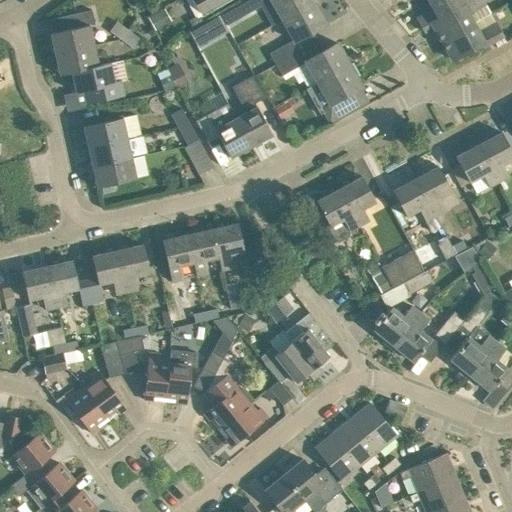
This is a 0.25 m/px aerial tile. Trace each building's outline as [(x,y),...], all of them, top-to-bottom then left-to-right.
[(187,0),(196,16),(201,13),(202,15),(228,0),(187,0)] [(242,0),(240,1),(247,13),(268,1),(267,0),(242,0)] [(271,0),(282,19),(313,1),(312,0),(271,0)] [(425,31),(434,26),(430,20),(466,0),(432,0),(436,7),(417,17),(425,31)] [(466,0),(430,20),(434,26),(441,40),(470,23),(465,15),(484,4),(482,0),(466,0)] [(282,19),(295,41),(326,23),(313,1),(282,19)] [(50,33),(55,53),(94,45),(89,25),(95,24),(91,9),(68,15),(71,28),(50,33)] [(115,21),(109,30),(121,38),(127,29),(115,21)] [(441,40),(452,59),(491,38),(493,42),(503,36),(495,22),(475,33),(470,23),(441,40)] [(210,41),(201,25),(189,31),(198,47),(210,41)] [(127,29),(121,38),(132,46),(139,37),(127,29)] [(269,52),(276,63),(296,52),(290,41),(269,52)] [(305,60),(318,82),(349,64),(336,42),(305,60)] [(55,53),(59,73),(71,71),(98,65),(94,45),(55,53)] [(303,64),(296,52),(276,63),(282,75),(303,64)] [(98,65),(71,71),(76,92),(83,90),(87,104),(124,95),(120,80),(114,82),(110,62),(98,65)] [(189,82),(177,62),(168,67),(171,74),(170,74),(176,85),(178,88),(189,82)] [(323,90),(330,103),(321,108),(328,121),(359,104),(351,91),(361,86),(356,77),(360,75),(353,62),(349,64),(318,82),(306,88),(311,97),(323,90)] [(240,101),(230,107),(251,145),(272,134),(255,102),(265,97),(253,74),(231,86),(240,101)] [(227,102),(195,119),(207,142),(218,136),(230,157),(251,145),(230,107),(227,102)] [(188,120),(181,108),(172,113),(178,125),(188,120)] [(83,126),(88,146),(127,137),(140,134),(136,115),(122,118),(122,117),(83,126)] [(181,132),(188,144),(198,138),(191,126),(181,132)] [(511,151),(501,132),(478,144),(498,181),(507,176),(501,164),(511,158),(511,151)] [(88,146),(92,165),(131,157),(143,154),(146,153),(142,133),(140,134),(127,137),(88,146)] [(184,147),(199,174),(213,166),(198,138),(188,144),(184,147)] [(459,163),(451,168),(461,185),(469,181),(481,175),(487,186),(498,181),(478,144),(456,156),(459,163)] [(92,165),(97,187),(136,178),(148,175),(143,154),(131,157),(92,165)] [(438,166),(415,178),(435,214),(443,209),(437,198),(451,190),(438,166)] [(362,176),(339,188),(359,225),(360,225),(368,221),(361,208),(375,201),(362,176)] [(435,214),(415,178),(392,190),(405,214),(417,208),(423,220),(435,214)] [(339,188),(316,200),(329,225),(325,227),(331,239),(337,241),(348,235),(349,231),(359,225),(339,188)] [(212,228),(218,255),(221,269),(232,266),(229,253),(244,250),(237,223),(212,228)] [(187,234),(193,261),(196,274),(208,271),(205,258),(218,255),(212,228),(187,234)] [(193,261),(187,234),(162,240),(171,280),(182,277),(179,264),(193,261)] [(462,240),(451,246),(456,254),(466,249),(462,240)] [(116,250),(126,292),(137,289),(134,276),(149,273),(142,244),(116,250)] [(441,252),(445,260),(456,254),(451,246),(441,252)] [(87,280),(92,304),(102,302),(98,284),(112,281),(115,295),(126,292),(116,250),(92,255),(97,278),(87,280)] [(72,260),(46,265),(56,308),(67,305),(64,292),(79,289),(82,306),(92,304),(87,280),(77,282),(72,260)] [(377,262),(366,268),(371,278),(372,278),(381,294),(392,288),(392,287),(387,280),(377,262)] [(56,308),(46,265),(22,271),(28,300),(42,297),(45,311),(56,308)] [(427,269),(403,282),(409,294),(433,280),(427,269)] [(511,286),(501,292),(511,312),(511,286)] [(166,301),(171,327),(181,325),(175,299),(166,301)] [(22,335),(37,332),(30,302),(15,306),(22,335)] [(464,319),(460,324),(470,333),(476,325),(487,311),(478,303),(464,320),(464,319)] [(373,328),(393,345),(419,313),(411,306),(402,316),(391,306),(373,328)] [(218,318),(215,308),(204,311),(206,321),(218,318)] [(0,340),(8,339),(2,309),(0,309),(0,340)] [(206,321),(204,311),(192,314),(195,323),(206,321)] [(464,319),(454,311),(434,335),(445,343),(460,324),(464,319)] [(323,372),(317,365),(329,355),(325,350),(334,343),(310,312),(284,333),(318,376),(323,372)] [(413,361),(431,339),(420,330),(428,320),(419,313),(393,345),(413,361)] [(227,320),(218,328),(230,342),(236,330),(227,320)] [(136,336),(140,335),(148,333),(146,324),(134,328),(136,336)] [(449,358),(470,374),(496,342),(476,325),(470,333),(449,358)] [(122,331),(124,338),(136,336),(134,328),(122,331)] [(278,380),(280,382),(289,374),(295,382),(307,373),(313,380),(318,376),(284,333),(282,331),(269,341),(273,347),(260,357),(278,380)] [(143,349),(140,335),(136,336),(124,338),(117,341),(121,355),(143,349)] [(78,349),(76,341),(64,343),(66,352),(78,349)] [(125,373),(121,355),(117,341),(100,346),(110,377),(125,373)] [(470,374),(490,391),(497,381),(507,390),(511,383),(511,361),(507,368),(496,359),(505,349),(496,342),(470,374)] [(54,354),(63,352),(66,352),(64,343),(53,346),(54,354)] [(181,403),(182,402),(185,402),(185,403),(186,403),(190,366),(197,366),(198,352),(170,349),(169,359),(165,401),(181,403)] [(203,364),(215,370),(223,355),(212,349),(203,364)] [(41,357),(45,373),(67,368),(63,352),(54,354),(41,357)] [(148,399),(165,401),(169,359),(160,358),(160,354),(149,353),(144,399),(145,399),(145,398),(149,398),(148,399)] [(207,416),(217,429),(248,404),(242,396),(247,392),(240,383),(238,384),(228,371),(233,361),(223,355),(215,370),(202,393),(212,406),(204,412),(205,413),(206,413),(208,416),(207,416)] [(94,382),(85,388),(108,420),(122,410),(121,409),(124,407),(125,408),(126,407),(98,369),(89,376),(94,382)] [(292,397),(280,382),(278,380),(269,388),(283,405),(292,397)] [(108,420),(85,388),(78,393),(74,388),(64,395),(91,433),(92,432),(91,431),(94,429),(95,430),(108,420)] [(384,411),(402,418),(406,406),(388,399),(384,411)] [(353,419),(378,449),(396,434),(371,403),(356,414),(358,416),(353,419)] [(217,429),(228,442),(229,441),(231,444),(230,445),(231,446),(267,417),(259,407),(254,411),(248,404),(217,429)] [(1,438),(18,441),(22,417),(6,414),(4,423),(1,438)] [(333,433),(335,435),(359,465),(378,449),(353,419),(349,423),(347,421),(333,433)] [(39,432),(12,454),(26,472),(37,464),(54,450),(39,432)] [(359,465),(335,435),(331,438),(329,436),(315,448),(341,479),(359,465)] [(410,474),(417,490),(452,476),(449,469),(452,467),(445,452),(399,472),(402,478),(410,474)] [(394,457),(388,462),(393,469),(400,464),(394,457)] [(283,474),(303,498),(314,511),(341,488),(327,470),(318,477),(302,458),(283,474)] [(10,485),(19,495),(26,489),(40,506),(58,492),(59,492),(73,480),(58,462),(44,473),(37,464),(26,472),(10,485)] [(388,462),(381,467),(387,474),(393,469),(388,462)] [(303,498),(283,474),(264,489),(280,508),(275,511),(295,511),(292,508),(303,498)] [(420,498),(425,511),(432,511),(462,500),(458,491),(461,490),(455,475),(452,476),(417,490),(409,494),(412,502),(420,498)] [(368,489),(375,484),(369,477),(363,482),(368,489)] [(66,501),(59,492),(58,492),(40,506),(38,508),(33,511),(90,511),(96,508),(81,489),(66,501)] [(432,511),(470,511),(468,507),(465,508),(462,500),(432,511)] [(244,511),(259,511),(250,501),(245,505),(244,510),(245,511),(244,511)]
